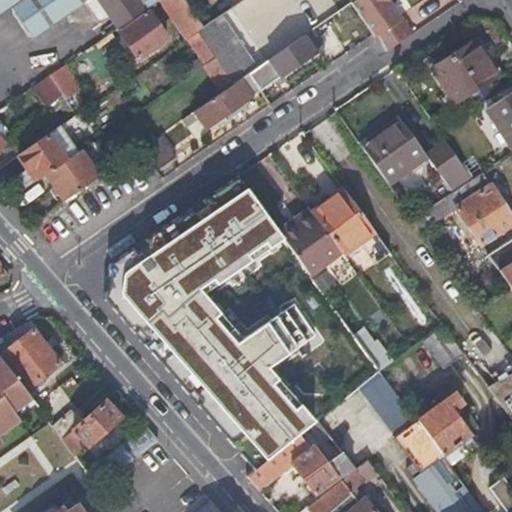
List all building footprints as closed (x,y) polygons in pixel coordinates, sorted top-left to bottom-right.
[(138,12),(156,0),(0,0),(0,14),(8,9),(28,39),(64,14),(80,35),(106,17),(114,29),(138,12)] [(163,0),(189,36),(192,34),(201,28),(181,0),(163,0)] [(337,12),(345,6),(340,0),(336,0),(279,40),(284,48),(307,33),(337,12)] [(354,0),(351,3),(372,34),(374,33),(385,51),(410,34),(386,0),(354,0)] [(264,62),(228,10),(204,26),(222,53),(240,79),(248,73),(264,62)] [(134,59),(162,39),(145,14),(116,33),(134,59)] [(201,28),(192,34),(211,60),(222,53),(204,26),(201,28)] [(259,90),(260,92),(315,54),(307,42),(311,39),(307,33),(284,48),(275,54),(264,62),(248,73),(259,90)] [(433,72),(454,106),(496,78),(474,45),(433,72)] [(222,53),(211,60),(229,86),(240,79),(222,53)] [(61,91),(66,98),(81,88),(64,63),(50,73),(61,91)] [(50,73),(32,85),(44,103),(61,91),(50,73)] [(229,86),(190,114),(194,120),(198,117),(205,128),(259,90),(248,73),(240,79),(229,86)] [(511,93),(485,112),(511,152),(511,93)] [(396,119),(357,145),(387,186),(426,161),(449,195),(469,182),(444,144),(422,158),(396,119)] [(57,126),(45,134),(64,161),(75,153),(57,126)] [(39,179),(48,173),(64,161),(45,134),(31,144),(20,151),(39,179)] [(169,148),(163,138),(146,149),(158,169),(169,163),(163,153),(169,148)] [(66,199),(98,177),(79,151),(75,153),(64,161),(48,173),(66,199)] [(469,182),(449,195),(420,214),(412,220),(420,232),(453,210),(478,247),(511,224),(511,222),(480,174),(469,182)] [(83,195),(99,226),(155,198),(143,175),(103,195),(98,187),(83,195)] [(274,228),(233,179),(109,265),(107,281),(105,301),(252,469),(295,435),(306,426),(315,419),(354,388),(377,369),(362,349),(350,333),(307,273),(278,234),(274,228)] [(340,255),(357,244),(373,233),(340,189),(308,211),(309,212),(338,252),(340,255)] [(309,212),(308,211),(305,207),(274,228),(278,234),(309,212)] [(416,209),(407,214),(412,220),(420,214),(416,209)] [(309,212),(278,234),(307,273),(338,252),(309,212)] [(370,263),(387,252),(373,233),(357,244),(370,263)] [(511,264),(511,241),(487,258),(498,274),(511,264)] [(511,264),(498,274),(510,292),(511,293),(511,264)] [(440,366),(462,355),(449,327),(427,338),(440,366)] [(357,328),(350,333),(362,349),(369,344),(357,328)] [(0,354),(25,387),(25,388),(58,362),(33,329),(0,354)] [(369,344),(362,349),(377,369),(391,360),(376,339),(369,344)] [(0,354),(0,353),(0,435),(20,422),(18,420),(13,414),(32,401),(24,390),(25,388),(25,387),(0,354)] [(392,439),(415,422),(377,369),(354,388),(315,419),(329,437),(339,451),(353,469),(365,459),(392,439)] [(511,371),(485,385),(505,412),(511,421),(511,371)] [(426,437),(441,457),(468,437),(450,412),(460,404),(452,393),(415,422),(426,437)] [(13,414),(18,420),(36,407),(32,401),(13,414)] [(69,431),(82,445),(83,447),(116,418),(101,401),(83,418),(69,431)] [(52,428),(60,439),(69,431),(83,418),(71,405),(50,425),(52,428)] [(499,430),(511,421),(505,412),(493,422),(499,430)] [(329,437),(315,419),(306,426),(319,443),(329,437)] [(392,439),(418,475),(441,457),(426,437),(415,422),(392,439)] [(97,486),(157,440),(144,427),(86,472),(97,486)] [(60,439),(72,454),(82,445),(69,431),(60,439)] [(295,435),(252,469),(244,475),(259,492),(289,468),(314,497),(343,474),(350,483),(343,488),(340,484),(307,510),(304,508),(299,511),(327,511),(353,490),(362,481),(353,469),(339,451),(323,464),(309,447),(306,448),(295,435)] [(480,511),(441,457),(418,475),(412,479),(435,511),(480,511)] [(375,472),(365,459),(353,469),(362,481),(375,472)] [(511,511),(511,492),(501,478),(486,489),(502,511),(511,511)] [(353,490),(327,511),(345,511),(361,498),(353,490)] [(100,511),(90,497),(78,505),(76,503),(67,510),(64,507),(58,511),(56,511),(100,511)] [(372,511),(361,498),(345,511),(372,511)]
